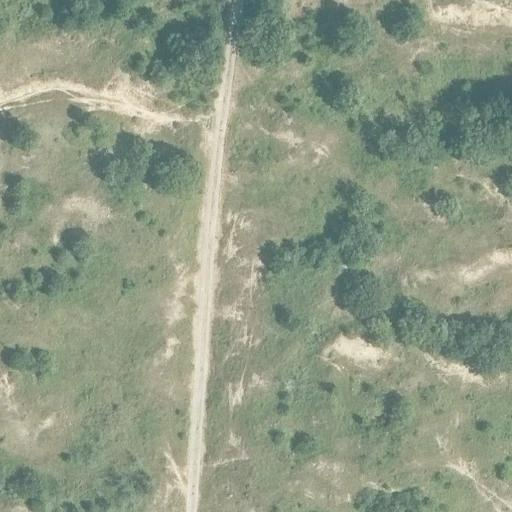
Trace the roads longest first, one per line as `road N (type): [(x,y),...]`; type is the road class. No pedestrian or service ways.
road 1 (track): [(189,511),(219,122)]
road 2 (track): [(219,122),(238,0)]
